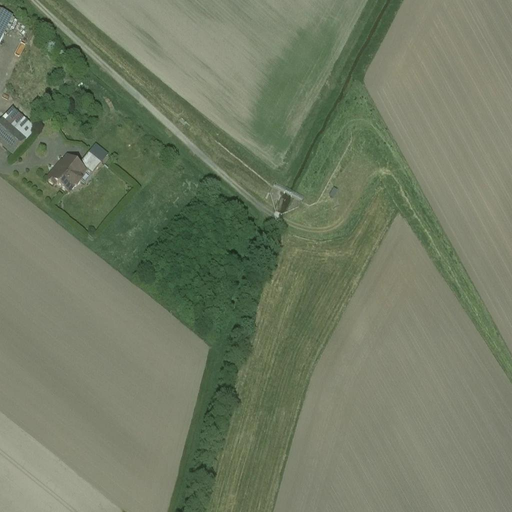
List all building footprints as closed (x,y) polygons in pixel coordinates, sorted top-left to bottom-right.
[(0,12),(0,42),(12,19),(0,12)] [(36,132),(12,111),(4,120),(27,141),(36,132)] [(27,141),(4,120),(0,124),(0,145),(13,157),(27,141)] [(97,146),(90,155),(103,165),(110,156),(97,146)] [(88,155),(79,166),(92,177),(101,165),(88,155)] [(83,173),(67,160),(59,169),(58,168),(47,181),(54,186),(56,184),(69,194),(73,189),(77,188),(80,184),(80,180),(79,179),(83,173)]
